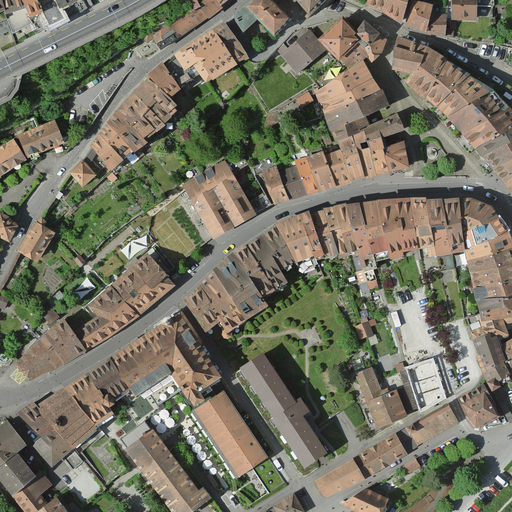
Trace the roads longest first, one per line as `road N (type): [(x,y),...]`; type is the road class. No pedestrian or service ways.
road 1 (residential): [(225,13),(134,76),(38,204),(0,278)]
road 2 (residential): [(177,297),(259,226),(309,204),(369,190),(479,188)]
road 3 (residential): [(177,297),(301,481)]
road 4 (residential): [(479,188),(387,81),(389,36)]
road 5 (residential): [(301,481),(454,396)]
road 6 (residential): [(45,386),(177,297)]
road 7 (secondary): [(0,70),(139,0)]
road 8 (residential): [(333,505),(465,427)]
road 9 (residential): [(393,27),(487,59),(511,77)]
